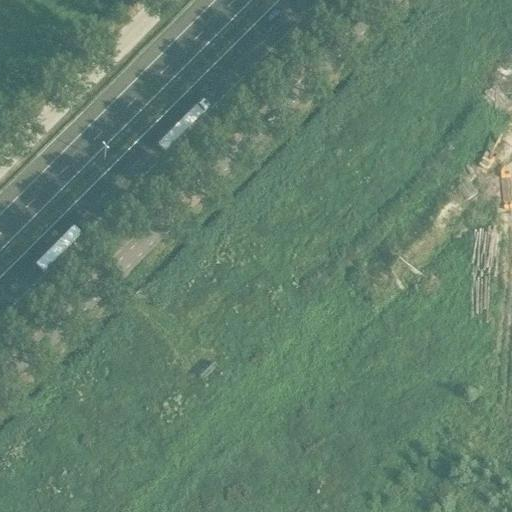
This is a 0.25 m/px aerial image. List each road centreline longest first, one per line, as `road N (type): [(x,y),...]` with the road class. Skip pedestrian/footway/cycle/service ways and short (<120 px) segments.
road 1 (unclassified): [(0,383),(386,0)]
road 2 (motorway): [(0,300),(302,0)]
road 3 (motorway): [(237,0),(0,234)]
road 4 (unclassified): [(0,163),(165,0)]
